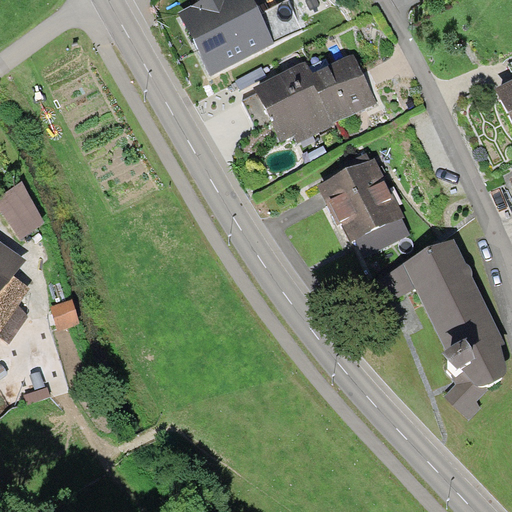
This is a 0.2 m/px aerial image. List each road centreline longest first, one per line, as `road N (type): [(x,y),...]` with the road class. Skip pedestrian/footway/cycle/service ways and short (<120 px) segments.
road 1 (tertiary): [(108,0),(286,295),(392,426),(475,511)]
road 2 (residential): [(373,0),(470,186),(504,270)]
